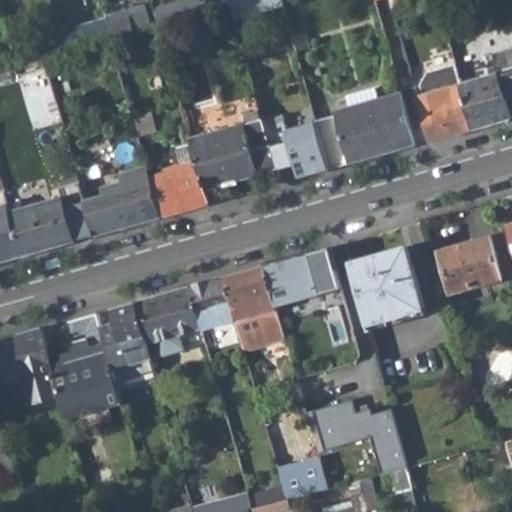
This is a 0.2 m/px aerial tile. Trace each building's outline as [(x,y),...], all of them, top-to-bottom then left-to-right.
[(186,0),(156,9),(161,22),(209,8),(206,0),(186,0)] [(112,23),(116,37),(117,37),(136,31),(132,17),(112,23)] [(67,41),(94,35),(91,21),(65,26),(67,41)] [(22,44),(27,59),(47,54),(62,51),(66,50),(62,34),(22,44)] [(193,48),(206,95),(230,88),(218,41),(193,48)] [(506,97),(511,95),(511,49),(495,53),(498,66),(488,69),(490,77),(463,84),(475,128),(511,118),(506,97)] [(67,66),(62,51),(47,54),(50,64),(52,71),(67,66)] [(16,62),(19,73),(50,64),(47,54),(27,59),(18,62),(16,62)] [(475,128),(463,84),(457,64),(429,71),(420,83),(423,95),(420,96),(426,117),(432,140),(475,128)] [(258,94),(271,143),(278,140),(276,133),(278,133),(263,77),(254,80),(258,94)] [(320,129),(331,169),(418,144),(412,121),(406,99),(405,97),(385,102),(381,88),(350,96),(355,110),(318,121),(320,129)] [(199,162),(206,189),(279,168),(271,143),(258,94),(186,115),(199,162)] [(412,121),(418,144),(432,140),(426,117),(412,121)] [(320,129),(278,140),(271,143),(279,168),(282,182),(331,169),(320,129)] [(170,172),(152,178),(162,216),(210,202),(206,189),(199,162),(168,170),(170,172)] [(110,195),(88,203),(97,234),(162,216),(152,178),(149,167),(125,173),(127,181),(108,187),(110,195)] [(64,198),(12,213),(23,255),(97,234),(88,203),(83,184),(61,189),(64,198)] [(10,204),(0,207),(0,261),(23,255),(12,213),(10,204)] [(440,249),(452,293),(504,278),(493,235),(440,249)] [(351,261),(369,329),(426,314),(408,244),(351,261)] [(333,247),(269,264),(284,320),(348,303),(333,247)] [(226,276),(241,332),(284,320),(269,264),(226,276)] [(193,286),(208,340),(241,332),(226,276),(193,286)] [(143,300),(158,355),(185,346),(182,333),(192,330),(199,358),(212,355),(208,340),(193,286),(143,300)] [(108,341),(120,381),(127,379),(130,388),(160,380),(137,302),(114,308),(118,323),(104,326),(108,341)] [(44,328),(0,340),(0,385),(27,378),(35,404),(64,396),(56,369),(50,347),(44,328)] [(64,396),(69,416),(125,401),(122,390),(120,381),(108,341),(66,352),(64,343),(50,347),(56,369),(64,396)] [(130,388),(127,379),(120,381),(122,390),(130,388)] [(353,400),(316,410),(326,448),(375,434),(385,472),(407,466),(392,410),(373,415),(371,408),(356,412),(353,400)] [(511,438),(503,441),(507,456),(511,454),(511,438)] [(318,456),(308,459),(312,468),(289,474),(287,465),(276,467),(281,486),(284,499),(326,488),(318,456)] [(308,459),(287,465),(289,474),(312,468),(308,459)] [(391,474),(397,496),(412,492),(407,470),(391,474)] [(251,493),(255,507),(284,499),(281,486),(251,493)] [(197,508),(197,511),(234,511),(245,509),(255,507),(251,493),(197,508)]
